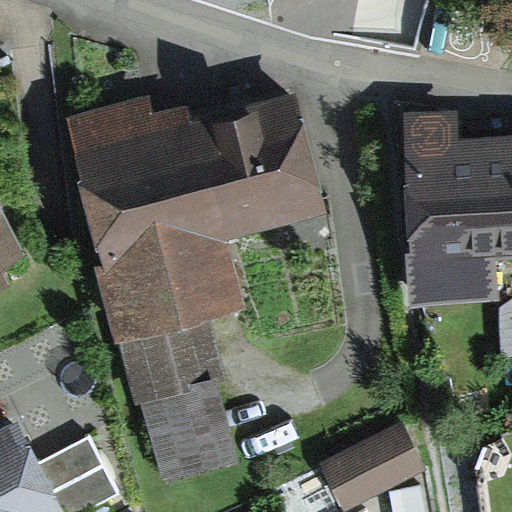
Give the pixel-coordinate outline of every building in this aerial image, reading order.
[(229,242),(329,216),(297,94),(195,120),(191,101),(153,111),(149,96),(65,117),(103,264),(96,265),(116,344),(123,342),(158,479),(237,459),(219,386),(227,384),(211,324),(248,314),(229,242)] [(511,140),(417,144),(422,289),(487,287),(485,242),(511,241),(511,140)] [(0,296),(19,287),(9,270),(29,259),(0,203),(0,296)] [(22,420),(0,431),(0,511),(91,511),(125,495),(93,431),(41,457),(22,420)] [(399,422),(320,466),(345,510),(424,466),(399,422)] [(431,511),(427,486),(392,492),(396,511),(431,511)]
